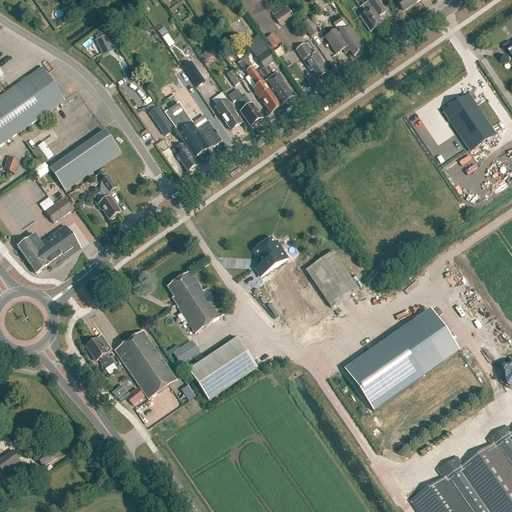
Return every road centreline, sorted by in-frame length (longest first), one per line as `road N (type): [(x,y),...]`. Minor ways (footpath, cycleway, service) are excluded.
road 1 (tertiary): [(174,198),(462,0)]
road 2 (residential): [(174,198),(91,80),(0,18)]
road 3 (primary): [(162,511),(40,344)]
road 4 (tertiary): [(45,305),(174,198)]
